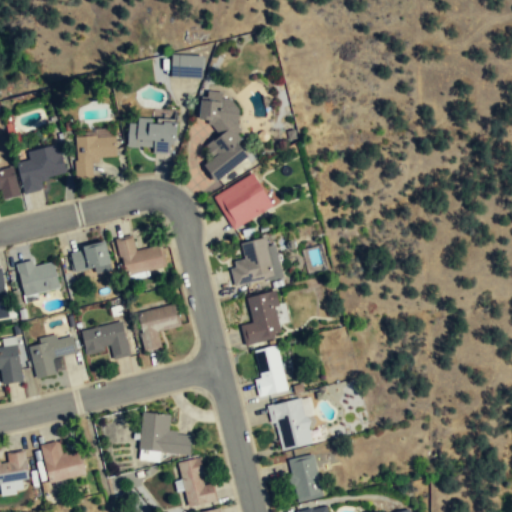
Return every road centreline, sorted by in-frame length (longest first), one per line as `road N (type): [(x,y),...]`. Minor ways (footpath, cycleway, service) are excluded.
road 1 (residential): [(166,196),(183,221),(255,511)]
road 2 (residential): [(0,418),(216,364)]
road 3 (residential): [(0,233),(140,195),(166,196)]
